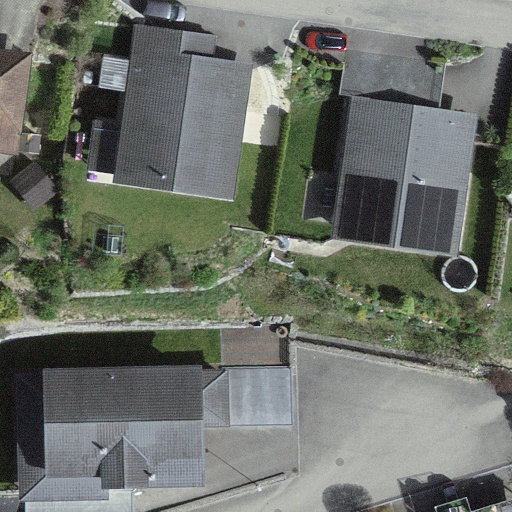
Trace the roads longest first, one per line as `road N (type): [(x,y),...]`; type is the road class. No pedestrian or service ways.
road 1 (residential): [(293,0),(511,32)]
road 2 (residential): [(243,511),(434,442)]
